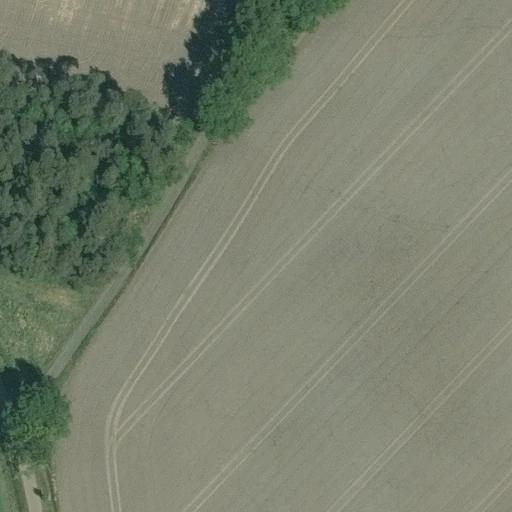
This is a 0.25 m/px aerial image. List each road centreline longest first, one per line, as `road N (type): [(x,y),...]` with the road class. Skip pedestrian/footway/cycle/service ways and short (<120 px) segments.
road 1 (unknown): [(16,414),(56,370),(223,103),(266,0)]
road 2 (unclassified): [(40,511),(0,381)]
